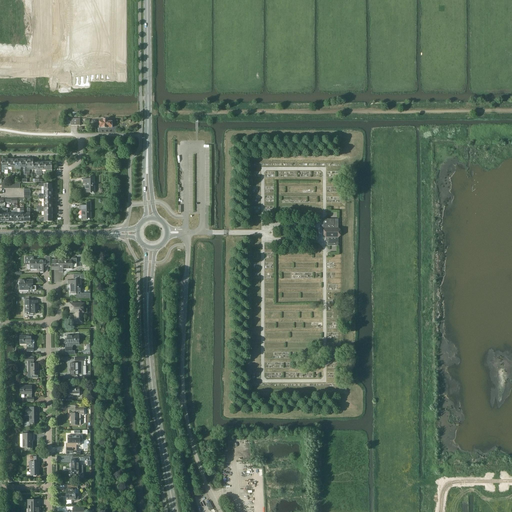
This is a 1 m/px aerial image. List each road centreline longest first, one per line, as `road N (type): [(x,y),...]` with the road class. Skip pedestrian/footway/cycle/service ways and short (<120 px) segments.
road 1 (unclassified): [(221,511),(195,455),(183,393),(185,232)]
road 2 (primary): [(173,511),(147,301)]
road 3 (residential): [(48,486),(47,321)]
road 4 (primary): [(147,161),(147,0)]
